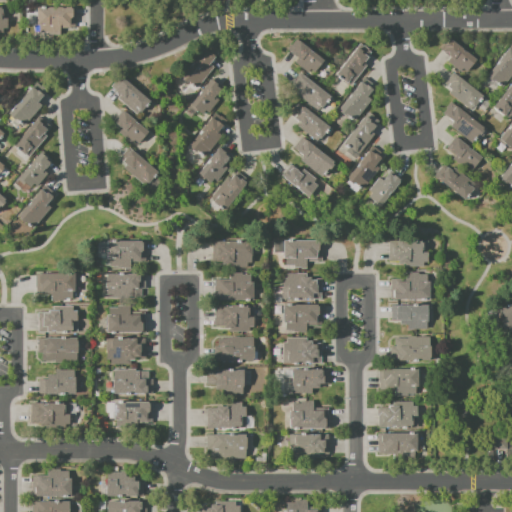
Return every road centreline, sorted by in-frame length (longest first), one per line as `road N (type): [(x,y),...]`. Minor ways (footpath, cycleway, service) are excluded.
road 1 (residential): [(511,483),(222,484),(130,453),(0,454)]
road 2 (residential): [(0,60),(141,55),(227,26),(500,22)]
road 3 (residential): [(349,484),(357,465),(356,361),(370,361),(368,280),(341,281),(342,359),(356,361)]
road 4 (residential): [(178,469),(179,362),(192,361),(192,283),(162,283),(165,361),(179,362)]
road 5 (residential): [(77,63),(79,99),(64,105),(72,188),(100,184),(93,104),(79,99)]
road 6 (residential): [(401,23),(404,60),(389,65),(399,146),(428,142),(417,63),(404,60)]
road 7 (residential): [(249,25),(251,56),(237,67),(247,146),(273,142),(265,63),(251,56)]
road 8 (residential): [(11,454),(3,394),(18,393),(18,316),(0,316),(3,394)]
